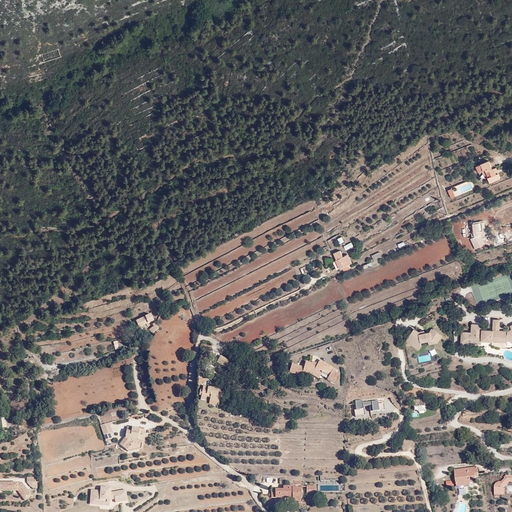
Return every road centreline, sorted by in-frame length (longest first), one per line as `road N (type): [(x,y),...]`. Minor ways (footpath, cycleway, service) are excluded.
road 1 (residential): [(265,511),(244,478),(202,444),(190,413),(200,331)]
road 2 (unknown): [(503,311),(456,319),(454,349),(467,359),(511,364)]
road 3 (unknown): [(472,399),(406,380),(399,329)]
